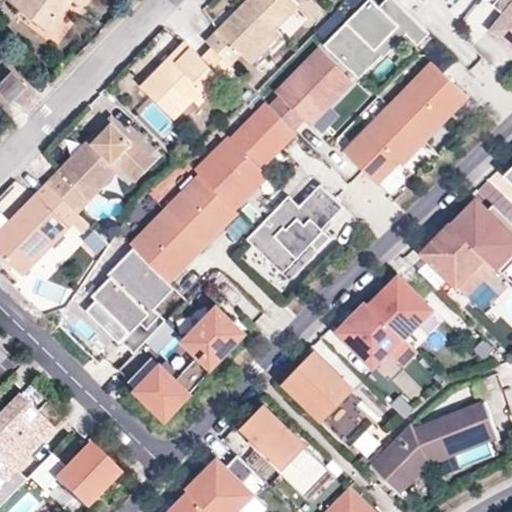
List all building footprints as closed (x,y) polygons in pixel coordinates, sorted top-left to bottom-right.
[(22,0),(17,7),(50,33),(74,2),(79,5),(83,0),(22,0)] [(297,6),(290,0),(246,0),(219,28),(245,52),(247,55),(269,33),(297,6)] [(433,35),(396,0),(390,0),(382,9),(373,0),(327,47),(363,81),(385,58),(379,52),(401,29),(421,48),(433,35)] [(511,0),(505,0),(498,10),(510,20),(497,35),(511,46),(511,0)] [(245,52),(219,28),(208,39),(215,45),(234,64),(245,52)] [(275,39),(269,33),(247,55),(253,61),(275,39)] [(234,64),(215,45),(205,55),(188,39),(144,84),(175,116),(195,96),(219,73),(225,79),(237,67),(234,64)] [(330,107),(353,83),(321,51),(280,93),(284,96),(272,108),(295,130),(307,119),(309,121),(327,103),(330,107)] [(429,145),(472,101),(437,67),(394,111),(429,145)] [(219,73),(195,96),(202,103),(225,79),(219,73)] [(0,88),(13,101),(27,86),(14,74),(0,87),(0,88)] [(16,108),(25,117),(40,100),(31,92),(16,108)] [(313,125),(330,107),(327,103),(309,121),(313,125)] [(263,169),(298,133),(295,130),(272,108),(270,105),(247,127),(246,126),(233,140),(263,169)] [(429,145),(394,111),(350,156),(382,187),(404,165),(407,168),(429,145)] [(114,114),(96,134),(100,137),(114,122),(118,127),(122,123),(114,114)] [(96,134),(50,182),(80,211),(94,196),(86,189),(123,150),(145,172),(158,158),(122,123),(118,127),(114,122),(100,137),(96,134)] [(270,176),(263,169),(233,140),(221,152),(219,150),(198,172),(203,177),(237,211),(270,176)] [(138,180),(145,172),(123,150),(86,189),(94,196),(124,166),(138,180)] [(237,211),(203,177),(169,213),(206,249),(240,214),(237,211)] [(80,211),(50,182),(0,233),(0,245),(27,272),(76,222),(84,214),(80,211)] [(335,241),(324,230),(333,221),(336,223),(349,210),(325,188),(304,209),(294,199),(252,242),(281,271),(296,256),(302,262),(315,248),(322,254),(335,241)] [(493,213),(482,202),(476,209),(487,220),(493,213)] [(511,223),(498,209),(493,213),(487,220),(476,209),(456,228),(498,269),(506,278),(511,272),(511,223)] [(206,249),(169,213),(134,248),(137,250),(172,284),(206,249)] [(85,231),(93,223),(84,214),(76,222),(85,231)] [(456,228),(455,227),(426,256),(469,299),(498,269),(456,228)] [(172,284),(137,250),(111,276),(114,279),(95,298),(132,334),(147,319),(154,325),(162,317),(155,311),(177,289),(172,284)] [(403,280),(375,309),(407,341),(408,341),(436,313),(403,280)] [(259,321),(272,335),(290,319),(277,305),(259,321)] [(375,309),(371,305),(342,335),(378,370),(393,355),(407,341),(375,309)] [(203,358),(212,366),(245,332),(221,309),(188,343),(203,358)] [(169,326),(170,325),(162,317),(154,325),(147,319),(132,334),(124,343),(138,357),(149,346),(169,326)] [(162,357),(181,337),(169,326),(149,346),(162,357)] [(407,369),(421,355),(408,341),(407,341),(393,355),(407,369)] [(385,419),(320,356),(289,387),(354,450),(385,419)] [(212,366),(203,358),(180,381),(165,367),(140,393),(170,421),(218,372),(212,366)] [(140,393),(165,367),(157,360),(133,386),(140,393)] [(25,391),(36,379),(26,370),(16,382),(25,391)] [(34,388),(0,422),(0,511),(29,483),(18,472),(46,443),(29,427),(41,415),(51,405),(34,388)] [(400,495),(441,453),(447,458),(501,437),(489,405),(419,431),(414,427),(374,469),(400,495)] [(339,477),(270,410),(254,426),(263,435),(258,440),(253,445),(313,504),(339,477)] [(57,432),(41,415),(29,427),(46,443),(57,432)] [(258,440),(263,435),(254,426),(249,431),(258,440)] [(123,474),(94,446),(59,482),(88,510),(123,474)] [(244,511),(258,497),(223,462),(192,493),(194,495),(211,511),(244,511)] [(375,511),(353,490),(331,511),(375,511)] [(211,511),(194,495),(177,511),(211,511)]
